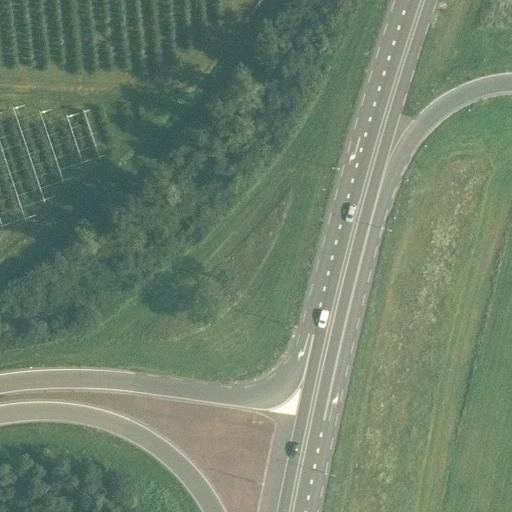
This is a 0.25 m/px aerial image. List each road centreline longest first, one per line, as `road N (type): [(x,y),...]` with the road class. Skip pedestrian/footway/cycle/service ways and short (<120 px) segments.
road 1 (primary): [(327,331),(278,388),(249,398),(96,380),(0,386)]
road 2 (primary): [(0,415),(68,414),(116,426),(169,458),(212,511)]
road 3 (primary): [(358,216),(422,0)]
road 4 (primary): [(358,216),(432,112),(511,81)]
road 5 (primary): [(293,511),(327,331)]
